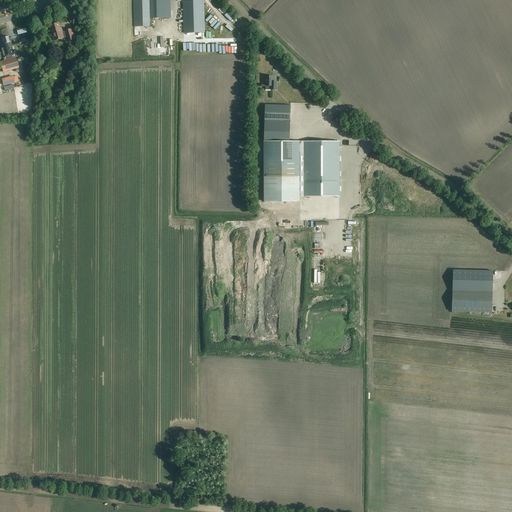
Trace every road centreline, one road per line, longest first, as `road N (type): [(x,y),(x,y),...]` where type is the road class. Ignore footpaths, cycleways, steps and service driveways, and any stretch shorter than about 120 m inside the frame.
road 1 (unclassified): [(511,238),(465,196),(367,132),(232,0)]
road 2 (track): [(0,484),(239,511)]
